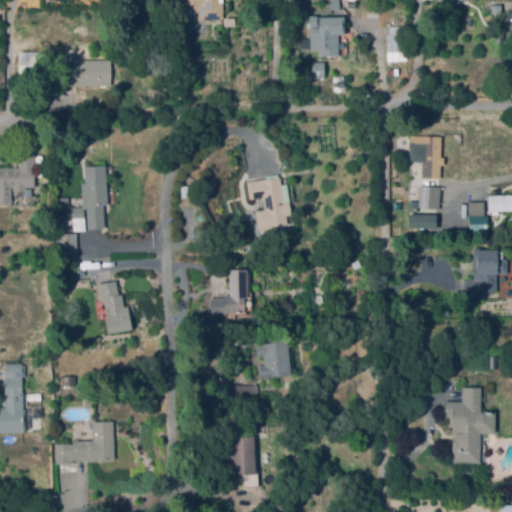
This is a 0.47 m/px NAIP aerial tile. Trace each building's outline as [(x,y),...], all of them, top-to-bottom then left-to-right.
[(202,19),(202,3),(189,4),(188,0),(224,0),(225,18),(202,19)] [(332,9),(331,0),(340,0),(340,9),(332,9)] [(491,19),(491,5),(502,4),(503,19),(491,19)] [(319,54),(319,48),(312,49),(310,15),(316,15),(317,27),(320,27),(320,17),(344,17),(345,33),(338,34),(338,54),(319,54)] [(389,58),(388,34),(392,34),(391,26),(403,25),(405,57),(389,58)] [(46,76),(18,76),(19,52),(46,52),(46,76)] [(111,85),(62,84),(63,55),(77,55),(77,59),(112,59),(111,85)] [(314,77),(313,62),(324,62),(325,77),(314,77)] [(336,93),(334,75),(344,75),(345,92),(336,93)] [(441,178),(423,177),(424,148),(411,147),(411,136),(443,137),(442,157),(445,157),(445,165),(441,164),(441,178)] [(16,196),(0,196),(0,168),(19,168),(19,151),(35,151),(35,187),(16,187),(16,196)] [(88,228),(88,208),(85,208),(84,184),(86,182),(85,165),(107,165),(107,204),(103,204),(104,227),(88,228)] [(52,175),(44,174),(45,166),(52,166),(52,175)] [(261,228),(255,197),(251,198),(248,183),(280,177),(285,202),(290,201),(292,214),(287,215),(288,223),(261,228)] [(423,182),(445,183),(443,204),(422,202),(423,182)] [(491,191),(511,190),(511,206),(492,207),(491,191)] [(472,198),(487,198),(487,215),(472,215),(472,198)] [(434,228),(435,214),(407,214),(407,228),(434,228)] [(75,257),(75,233),(56,233),(57,258),(75,257)] [(435,249),(422,249),(422,241),(435,241),(435,249)] [(467,291),(467,277),(478,277),(477,249),(498,248),(498,251),(503,251),(503,258),(508,257),(508,272),(497,272),(497,288),(481,288),(481,290),(467,291)] [(230,312),(229,269),(247,268),(248,298),(245,298),(245,311),(230,312)] [(108,333),(105,316),(107,315),(105,300),(101,301),(98,283),(117,280),(119,294),(123,294),(125,306),(128,305),(132,329),(108,333)] [(242,345),(233,345),(233,335),(242,335),(242,345)] [(258,377),(255,338),(289,336),(291,374),(258,377)] [(24,432),(0,431),(0,407),(5,407),(6,363),(25,364),(24,432)] [(63,387),(63,375),(76,374),(76,386),(63,387)] [(468,380),(485,380),(485,407),(499,407),(500,427),(485,427),(485,457),(456,457),(456,422),(452,423),(452,414),(450,414),(450,396),(468,395),(468,380)] [(250,402),(229,400),(230,384),(252,386),(250,402)] [(55,464),(55,444),(73,443),(73,441),(94,440),(93,422),(114,421),(115,459),(71,460),(71,463),(55,464)] [(229,464),(227,435),(254,433),(256,463),(256,470),(230,472),(229,464)]
